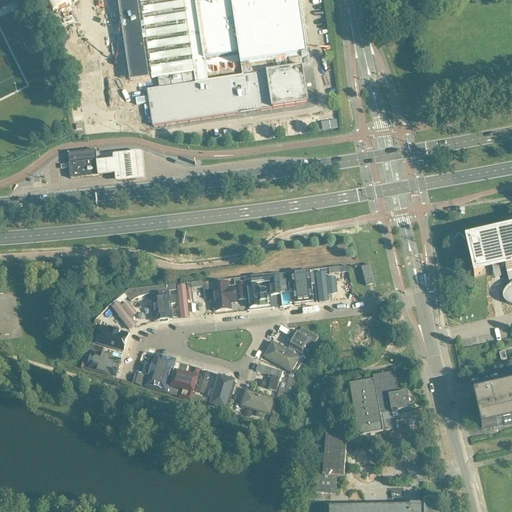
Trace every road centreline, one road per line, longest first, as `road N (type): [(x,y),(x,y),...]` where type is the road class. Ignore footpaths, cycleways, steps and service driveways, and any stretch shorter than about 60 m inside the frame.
road 1 (primary): [(511,133),(133,194),(0,206)]
road 2 (primary): [(0,240),(138,228),(511,168)]
road 3 (residential): [(267,322),(355,311),(420,292)]
road 4 (residential): [(472,511),(443,394)]
